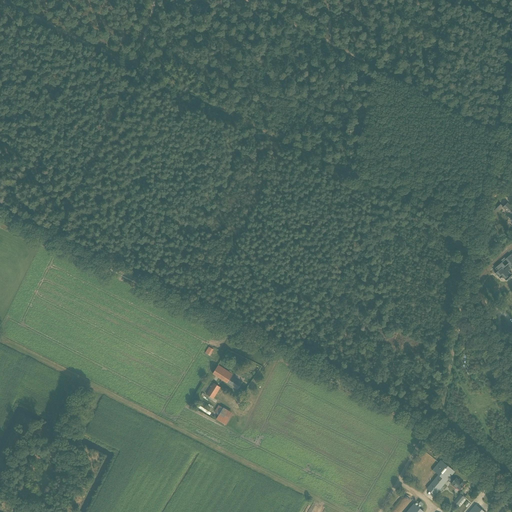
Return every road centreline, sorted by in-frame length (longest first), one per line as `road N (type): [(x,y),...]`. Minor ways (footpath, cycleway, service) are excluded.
road 1 (track): [(431,429),(0,212)]
road 2 (track): [(341,511),(0,339)]
road 3 (track): [(353,175),(136,71)]
road 4 (unclassified): [(511,402),(463,307),(490,202)]
road 5 (track): [(136,71),(0,3)]
road 6 (track): [(504,136),(375,73)]
road 7 (track): [(463,307),(431,429)]
